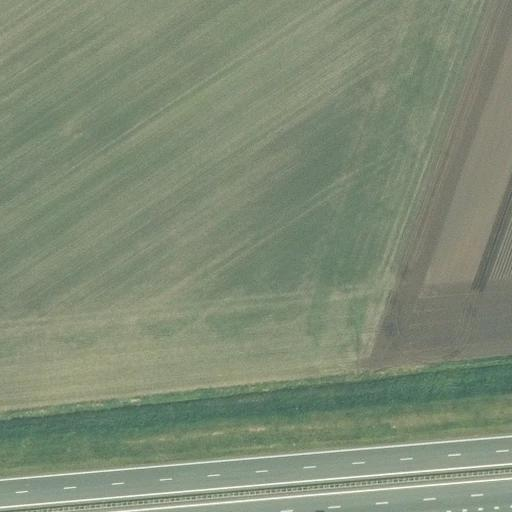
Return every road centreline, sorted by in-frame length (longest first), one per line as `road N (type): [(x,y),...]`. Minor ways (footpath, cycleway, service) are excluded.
road 1 (trunk): [(511,452),(0,494)]
road 2 (trunk): [(291,511),(511,493)]
